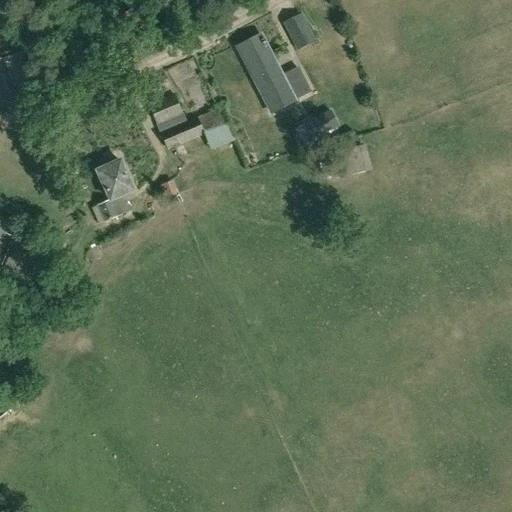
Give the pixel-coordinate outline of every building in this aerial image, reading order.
[(151,23),(137,6),(125,15),(139,32),(151,23)] [(283,77),(262,36),(238,48),(271,114),(295,102),(295,101),(310,93),(298,69),(283,77)] [(0,108),(20,107),(4,60),(0,60),(0,108)] [(210,151),(236,141),(222,108),(186,122),(175,95),(149,106),(167,151),(204,135),(210,151)] [(337,126),(330,112),(306,125),(313,139),(337,126)] [(116,199),(133,191),(120,162),(97,172),(110,201),(98,207),(105,223),(123,215),(116,199)] [(174,195),(170,183),(162,185),(166,198),(174,195)] [(34,303),(57,250),(20,233),(2,270),(16,276),(10,291),(34,303)] [(85,274),(69,264),(36,314),(51,324),(85,274)]
